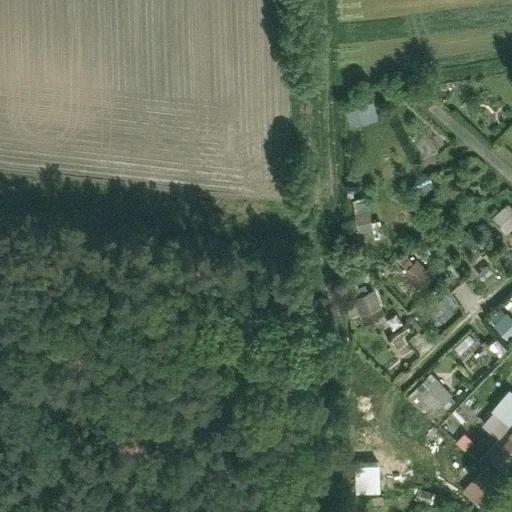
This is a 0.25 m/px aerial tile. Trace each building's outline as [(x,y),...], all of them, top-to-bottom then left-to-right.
[(347,110),(351,127),(380,120),(376,103),(347,110)] [(370,199),(354,201),(359,232),(374,230),(370,199)] [(492,218),(509,234),(511,231),(511,205),(508,202),(492,218)] [(421,288),(433,274),(416,260),(404,273),(421,288)] [(509,340),(511,338),(511,315),(504,306),(490,318),(509,340)] [(429,420),(454,396),(431,373),(407,396),(429,420)] [(492,408),(510,425),(511,422),(511,388),(492,408)] [(470,430),(487,410),(472,397),(455,418),(470,430)] [(465,451),(474,441),(465,433),(456,442),(465,451)] [(505,469),(511,461),(511,433),(491,457),(505,469)] [(361,465),(361,489),(378,488),(378,465),(361,465)] [(487,511),(499,511),(511,497),(511,496),(482,470),(464,491),(487,511)]
